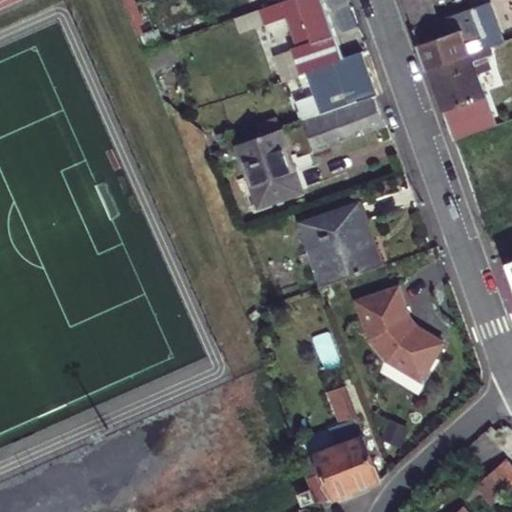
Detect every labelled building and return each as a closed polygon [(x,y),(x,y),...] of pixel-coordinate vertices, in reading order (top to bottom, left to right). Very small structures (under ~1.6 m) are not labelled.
[(289,20),(302,57),(338,42),(329,14),(324,0),(298,0),(303,15),(289,20)] [(445,0),(405,0),(412,19),(448,7),(445,0)] [(412,19),(430,67),(462,56),(481,49),(488,47),(474,7),(451,15),(448,7),(412,19)] [(302,57),(291,61),(300,87),(356,66),(364,89),(375,85),(357,35),(338,42),(302,57)] [(462,56),(430,67),(447,114),(451,124),(482,112),(469,75),(483,70),(479,57),(484,56),(481,49),(462,56)] [(373,88),(299,114),(310,142),(382,116),(373,88)] [(451,124),(455,137),(487,126),(482,112),(451,124)] [(300,178),(279,119),(235,135),(237,136),(258,193),(284,183),(300,178)] [(301,181),(300,178),(284,183),(258,193),(259,196),(301,181)] [(369,230),(357,196),(303,216),(326,276),(371,260),(361,233),(369,230)] [(379,258),(369,230),(361,233),(371,260),(379,258)] [(398,278),(357,293),(371,329),(393,353),(428,371),(448,333),(411,315),(398,278)] [(317,491),(379,468),(370,443),(343,376),(333,380),(346,412),(328,420),(334,437),(301,450),(317,491)] [(297,479),(307,475),(302,462),(292,466),(297,479)] [(492,471),(476,485),(491,502),(507,487),(492,471)] [(307,475),(297,479),(302,494),(312,489),(307,475)]
